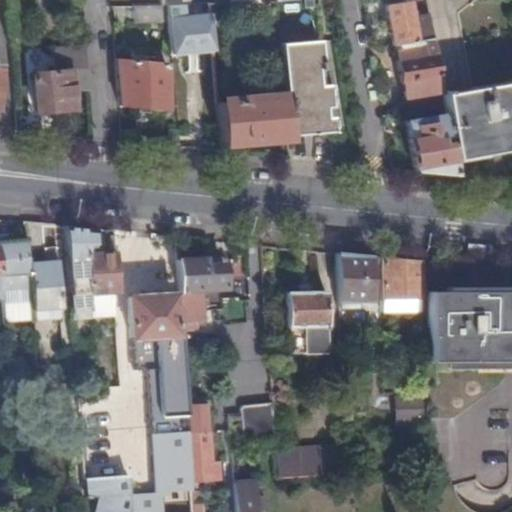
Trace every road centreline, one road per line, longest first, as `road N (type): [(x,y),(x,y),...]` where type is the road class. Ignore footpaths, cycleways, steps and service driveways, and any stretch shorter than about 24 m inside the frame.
road 1 (secondary): [(103,186),(375,214)]
road 2 (residential): [(375,214),(343,0)]
road 3 (residential): [(103,186),(88,0)]
road 4 (secondary): [(375,214),(511,227)]
